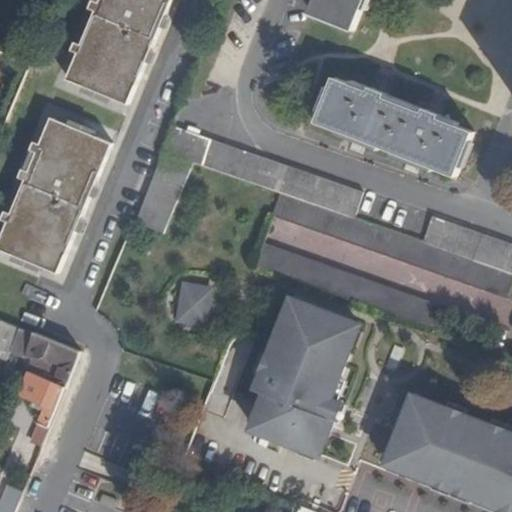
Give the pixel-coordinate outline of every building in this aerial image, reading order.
[(172,0),(102,0),(101,3),(94,0),(91,8),(98,11),(85,45),(77,42),(74,50),(81,54),(71,78),(129,104),(172,0)] [(356,30),(367,0),(317,0),(313,13),(356,30)] [(476,132),(337,77),(320,121),(459,176),(476,132)] [(114,144),(54,118),(43,143),(38,141),(34,150),(40,153),(32,171),(25,169),(22,177),(28,180),(15,213),(9,211),(5,218),(11,222),(1,247),(60,273),(114,144)] [(365,192),(176,125),(166,151),(194,161),(282,192),(355,217),(365,192)] [(194,161),(166,151),(135,222),(165,233),(194,161)] [(511,272),(425,242),(355,217),(282,192),(272,215),(508,298),(511,286),(511,272)] [(511,243),(434,215),(425,242),(511,272),(511,243)] [(261,241),(251,264),(441,331),(449,308),(261,241)] [(180,324),(214,326),(216,284),(183,282),(180,324)] [(367,325),(291,296),(255,392),(266,396),(252,433),(327,462),(348,404),(339,401),(367,325)] [(83,352),(0,318),(0,356),(9,360),(14,345),(30,350),(27,357),(73,376),(83,352)] [(51,429),(71,382),(28,365),(17,393),(47,404),(38,423),(51,429)] [(511,511),(511,428),(415,391),(385,469),(498,511),(511,511)] [(0,511),(17,511),(20,504),(5,498),(0,510),(0,511)]
